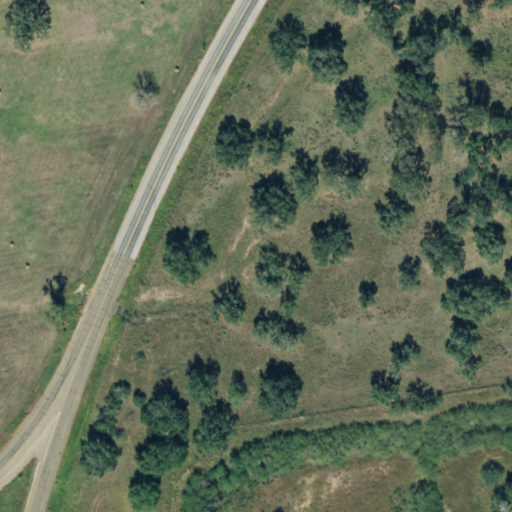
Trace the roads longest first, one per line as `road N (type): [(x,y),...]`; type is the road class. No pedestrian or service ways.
road 1 (primary): [(102,323),(180,138),(257,0)]
road 2 (primary): [(40,511),(102,323)]
road 3 (primary): [(102,323),(54,423),(0,487)]
